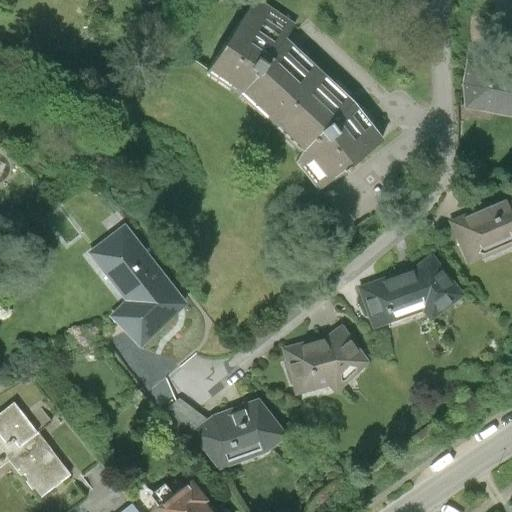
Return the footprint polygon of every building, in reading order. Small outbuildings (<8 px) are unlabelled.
[(251,81),(283,110),(325,61),(292,30),(302,20),(273,0),(260,0),(217,61),(251,81)] [(361,95),(325,61),(283,110),(314,140),(305,152),(325,178),(386,133),(361,95)] [(511,69),(468,62),(464,86),(466,107),(511,115),(511,69)] [(0,104),(17,78),(0,67),(0,104)] [(456,243),(465,263),(478,257),(480,259),(505,248),(505,237),(511,237),(511,201),(497,202),(470,214),(469,212),(450,220),(450,223),(458,241),(456,243)] [(182,302),(122,225),(88,253),(125,300),(110,315),(137,344),(182,302)] [(410,270),(361,288),(372,327),(421,310),(430,319),(461,295),(430,254),(410,270)] [(321,339),(280,350),(292,395),(325,385),(334,392),(365,363),(339,326),(321,339)] [(78,469),(23,396),(0,413),(0,417),(9,429),(0,435),(0,468),(19,454),(48,491),(78,469)] [(208,417),(178,396),(159,411),(175,432),(187,422),(193,430),(208,417)] [(212,413),(208,417),(193,430),(191,431),(217,465),(233,460),(231,456),(259,444),(262,450),(284,431),(256,397),(212,413)] [(202,475),(167,502),(175,511),(224,511),(212,495),(215,493),(202,475)] [(152,511),(142,498),(123,511),(122,511),(121,511),(119,511),(152,511)]
